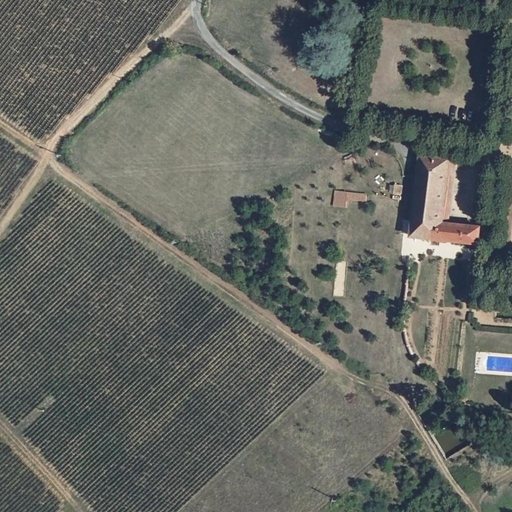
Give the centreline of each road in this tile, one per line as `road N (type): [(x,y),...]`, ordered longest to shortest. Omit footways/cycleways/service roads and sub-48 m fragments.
road 1 (track): [(0,123),(307,344),(364,379),(399,389),(474,511)]
road 2 (track): [(195,9),(59,134),(0,229)]
road 3 (unclassified): [(198,0),(202,28),(218,49),(296,106),(399,143),(413,171)]
road 4 (track): [(311,511),(415,423)]
